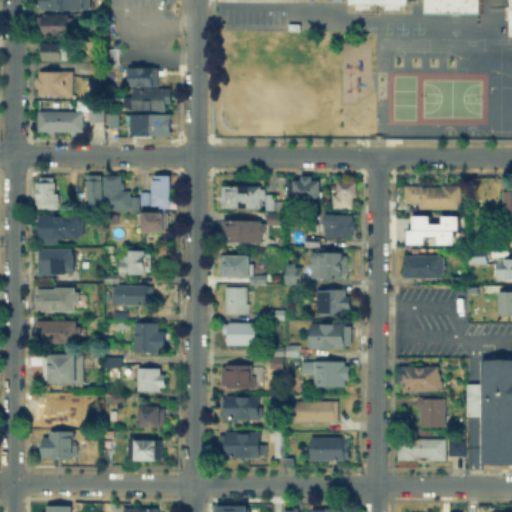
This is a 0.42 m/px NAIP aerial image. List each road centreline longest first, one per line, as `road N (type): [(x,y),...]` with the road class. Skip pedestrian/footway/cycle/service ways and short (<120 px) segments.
road 1 (residential): [(192,511),(196,0)]
road 2 (residential): [(0,153),(511,157)]
road 3 (residential): [(11,511),(14,0)]
road 4 (residential): [(0,482),(511,485)]
road 5 (residential): [(374,511),(377,156)]
